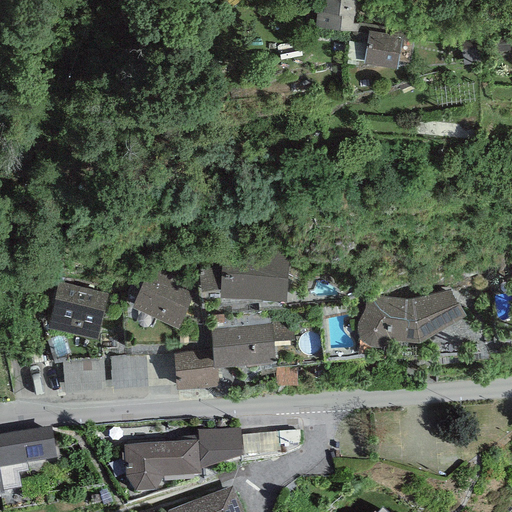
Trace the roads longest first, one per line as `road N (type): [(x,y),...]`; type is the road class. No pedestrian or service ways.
road 1 (residential): [(0,423),(321,398)]
road 2 (residential): [(321,398),(511,384)]
road 3 (residential): [(321,398),(319,442),(304,461),(261,479),(260,511)]
